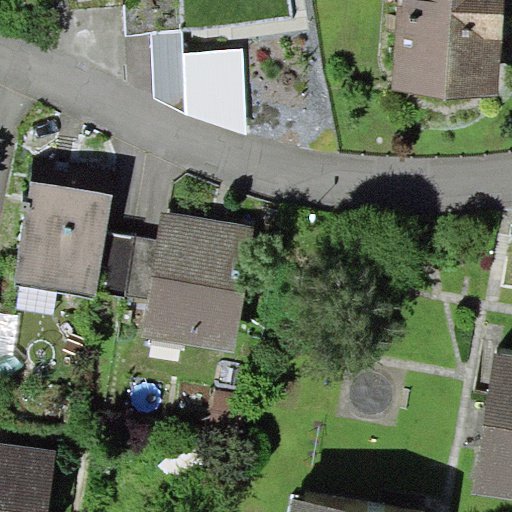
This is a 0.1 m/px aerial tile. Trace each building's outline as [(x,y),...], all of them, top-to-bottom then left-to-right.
[(398,0),(393,90),(500,96),(505,0),(398,0)] [(244,48),(184,52),(185,114),(247,133),(244,48)] [(114,195),(32,181),(15,282),(97,296),(98,292),(107,234),(114,195)] [(148,301),(141,337),(235,353),(256,228),(163,213),(157,243),(148,301)] [(126,297),(136,239),(107,234),(98,292),(126,297)] [(148,301),(157,243),(136,239),(126,297),(148,301)] [(511,352),(496,350),(472,490),(511,496),(511,352)] [(0,443),(0,511),(49,511),(57,452),(0,443)] [(359,511),(291,501),(289,511),(359,511)]
